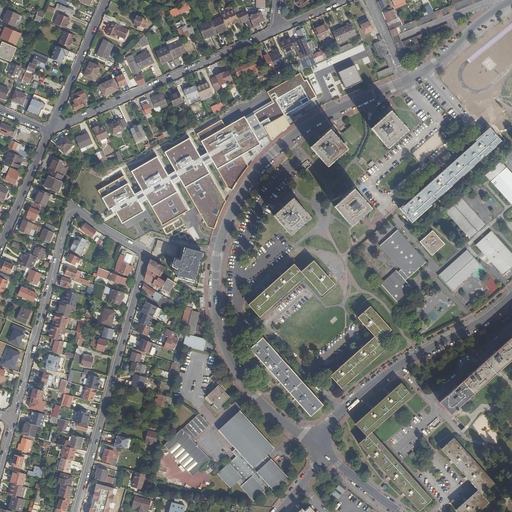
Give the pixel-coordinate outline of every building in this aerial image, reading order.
[(295,0),(294,1),(301,8),(308,3),(306,1),(306,0),(295,0)] [(382,0),(381,0),(377,2),(380,9),(385,7),(382,0)] [(399,34),(484,0),(465,0),(455,5),(443,10),(434,13),(430,14),(429,15),(414,21),(403,26),(393,30),(390,31),(403,62),(410,60),(405,48),(421,42),(419,35),(403,42),(399,34)] [(187,11),(191,9),(188,3),(181,6),(168,12),(170,18),(174,17),(173,15),(176,14),(177,15),(184,12),(183,11),(186,9),(187,11)] [(59,8),(73,15),(75,11),(69,8),(68,9),(60,5),(59,8)] [(425,7),(429,15),(430,14),(434,13),(430,5),(425,7)] [(222,18),(226,27),(232,24),(232,23),(239,20),(236,14),(234,9),(232,6),(219,12),(222,18)] [(154,18),(159,21),(168,12),(159,8),(154,18)] [(239,20),(240,23),(250,19),(249,17),(246,9),(240,12),(236,14),(239,20)] [(19,22),(21,16),(8,10),(3,22),(14,27),(17,21),(19,22)] [(396,19),(392,10),(384,14),(388,23),(396,19)] [(254,27),(259,25),(258,23),(264,20),(260,12),(249,17),(250,19),(251,20),(254,27)] [(61,13),(56,25),(66,29),(71,18),(61,13)] [(143,20),(144,18),(138,16),(134,25),(145,29),(147,22),(143,20)] [(84,21),(74,17),(69,28),(79,32),(84,21)] [(216,33),(216,34),(227,29),(226,27),(222,18),(211,23),(216,33)] [(125,39),(129,30),(115,24),(112,22),(110,26),(111,27),(110,29),(109,29),(106,35),(115,38),(116,35),(125,39)] [(176,25),(178,28),(182,39),(190,36),(195,34),(192,27),(187,29),(183,22),(176,25)] [(199,27),(204,38),(216,33),(211,23),(210,22),(199,27)] [(373,30),(369,22),(363,25),(361,26),(365,34),(373,30)] [(342,28),(346,38),(356,34),(351,23),(342,28)] [(423,33),(425,40),(452,30),(449,23),(423,33)] [(477,118),(501,118),(468,80),(468,74),(506,42),(511,48),(511,47),(511,24),(500,34),(494,27),(447,67),(459,81),(451,88),(477,118)] [(314,30),(319,40),(330,36),(326,25),(314,30)] [(16,45),(21,34),(7,28),(2,39),(16,45)] [(337,42),(346,38),(342,28),(332,32),(337,42)] [(302,63),(304,69),(316,63),(301,30),(296,32),(300,40),(293,43),(295,48),(302,63)] [(71,43),(74,36),(64,32),(59,44),(70,49),(72,44),(71,43)] [(143,47),(149,44),(145,35),(144,36),(133,46),(135,48),(141,44),(143,47)] [(390,55),(382,36),(378,38),(380,43),(375,45),(381,59),(390,55)] [(182,55),(186,53),(179,37),(166,43),(168,48),(173,57),(181,54),(182,55)] [(283,53),(295,48),(293,43),(290,38),(279,43),(283,53)] [(0,52),(0,57),(10,62),(16,48),(3,42),(1,47),(2,47),(0,52)] [(107,60),(112,48),(103,44),(97,56),(107,60)] [(51,59),(62,64),(66,56),(67,56),(69,51),(57,46),(51,59)] [(329,70),(364,55),(361,46),(325,61),(329,70)] [(162,64),(173,59),(173,57),(168,48),(157,53),(162,64)] [(30,50),(29,53),(35,56),(32,64),(30,63),(27,70),(34,73),(38,64),(40,65),(41,64),(45,66),(48,61),(47,61),(48,58),(30,50)] [(260,60),(264,58),(261,50),(256,52),(260,60)] [(134,58),(140,70),(152,64),(150,59),(152,58),(148,51),(134,58)] [(268,65),(270,71),(285,65),(279,51),(269,55),(272,63),(268,65)] [(134,74),(139,86),(146,83),(140,70),(134,58),(133,55),(126,58),(134,74)] [(366,82),(375,78),(367,60),(359,64),(366,82)] [(248,64),(251,70),(252,70),(255,78),(264,74),(262,69),(261,70),(259,66),(257,64),(256,64),(255,61),(248,64)] [(95,80),(101,67),(90,63),(85,76),(95,80)] [(287,69),(290,75),(304,69),(302,63),(293,67),(292,66),(287,69)] [(17,76),(19,77),(21,71),(19,71),(21,67),(13,64),(8,76),(12,77),(13,76),(17,77),(17,76)] [(243,74),(251,70),(248,64),(235,70),(239,78),(244,76),(243,74)] [(307,70),(321,105),(335,100),(321,65),(307,70)] [(348,89),(364,82),(357,65),(341,72),(348,89)] [(378,73),(380,79),(394,73),(396,68),(395,66),(378,73)] [(19,77),(17,81),(21,83),(23,80),(27,82),(30,83),(33,76),(30,75),(31,72),(22,68),(21,71),(19,77)] [(224,72),(215,76),(216,77),(221,88),(221,89),(230,85),(228,82),(233,80),(229,71),(224,73),(224,72)] [(124,175),(99,189),(102,196),(108,206),(112,204),(122,222),(144,209),(139,201),(146,197),(162,225),(188,210),(173,184),(179,180),(183,188),(205,226),(212,229),(224,201),(208,174),(203,165),(210,161),(216,170),(226,188),(231,191),(232,189),(247,167),(240,156),(259,144),(257,141),(265,137),(258,123),(266,118),(269,123),(263,127),(272,141),(290,126),(283,115),(316,96),(306,80),(304,81),(300,73),(267,92),(273,103),(253,115),(245,119),(243,116),(225,127),(221,120),(195,135),(199,141),(206,153),(199,157),(189,138),(163,153),(174,172),(168,175),(157,157),(131,171),(141,188),(134,193),(128,181),(124,175)] [(216,77),(210,79),(216,91),(221,88),(216,77)] [(118,90),(114,80),(100,86),(105,96),(118,90)] [(200,98),(210,94),(213,93),(210,87),(206,83),(203,84),(204,86),(202,87),(201,86),(196,88),(199,95),(200,98)] [(0,97),(5,100),(9,90),(0,85),(0,97)] [(188,100),(199,95),(196,88),(195,86),(184,91),(188,100)] [(235,97),(240,95),(238,92),(236,87),(231,89),(235,97)] [(16,91),(12,100),(25,106),(28,101),(25,100),(27,96),(16,91)] [(84,106),(82,101),(81,98),(86,96),(83,91),(72,96),(74,101),(76,104),(73,105),(76,110),(84,106)] [(174,106),(183,102),(179,92),(169,96),(174,106)] [(150,105),(152,109),(160,106),(161,108),(168,105),(163,93),(148,100),(150,105)] [(49,101),(34,94),(33,98),(45,104),(42,109),(41,109),(38,116),(42,117),(49,101)] [(45,104),(33,98),(27,111),(38,116),(41,109),(42,109),(45,104)] [(150,105),(148,100),(143,102),(144,106),(142,106),(146,115),(152,113),(152,112),(153,111),(150,105)] [(212,108),(215,113),(224,109),(221,103),(212,108)] [(371,129),(389,149),(409,131),(392,112),(371,129)] [(121,120),(120,120),(109,125),(114,135),(125,130),(124,129),(128,127),(125,118),(121,120)] [(130,129),(135,141),(146,136),(141,124),(130,129)] [(345,137),(355,129),(351,125),(342,134),(345,137)] [(99,141),(109,137),(105,127),(99,129),(99,128),(94,130),(99,141)] [(29,135),(15,129),(12,136),(15,138),(15,139),(16,140),(17,138),(26,142),(29,135)] [(503,141),(492,130),(403,210),(414,222),(503,141)] [(329,167),(348,150),(331,131),(325,136),(326,137),(321,142),(319,141),(311,148),(329,167)] [(89,134),(76,139),(80,149),(81,149),(82,152),(87,150),(86,146),(93,143),(89,134)] [(72,147),(74,144),(66,137),(66,138),(61,143),(59,145),(68,155),(74,149),(72,147)] [(19,155),(20,153),(18,152),(21,145),(12,141),(13,139),(12,139),(11,141),(7,150),(19,155)] [(24,158),(19,156),(14,154),(10,164),(21,169),(23,165),(21,164),(24,158)] [(54,157),(52,163),(53,163),(50,169),(48,174),(48,175),(49,176),(61,181),(66,169),(63,168),(66,162),(54,157)] [(511,173),(501,161),(486,175),(511,204),(511,173)] [(15,184),(20,172),(11,168),(5,180),(15,184)] [(61,181),(49,176),(47,180),(44,187),(58,193),(63,182),(61,181)] [(0,201),(3,203),(8,190),(4,188),(4,187),(2,186),(1,187),(0,186),(0,201)] [(45,207),(51,194),(41,190),(38,196),(35,203),(45,207)] [(354,190),(334,207),(351,227),(362,217),(371,209),(354,190)] [(460,197),(445,210),(471,240),(486,226),(460,197)] [(274,217),(291,236),(311,218),(294,199),(288,204),(289,206),(284,210),(283,209),(274,217)] [(35,222),(41,209),(32,205),(26,218),(35,222)] [(33,224),(24,220),(19,231),(29,235),(33,224)] [(45,229),(54,233),(56,228),(47,224),(45,229)] [(86,225),(81,231),(91,238),(96,232),(86,225)] [(49,243),(54,233),(45,229),(44,229),(40,239),(49,243)] [(413,288),(406,281),(404,278),(407,275),(409,279),(427,263),(399,231),(381,246),(402,270),(399,273),(397,271),(382,285),(398,302),(413,288)] [(432,255),(445,244),(433,231),(420,242),(432,255)] [(511,255),(491,232),(476,246),(503,276),(511,268),(511,255)] [(211,238),(198,237),(198,234),(191,234),(191,237),(185,236),(184,244),(211,246),(211,238)] [(75,241),(74,243),(84,248),(87,241),(79,237),(76,242),(75,241)] [(80,256),(84,248),(74,243),(71,249),(71,250),(71,251),(80,256)] [(37,257),(44,260),(48,251),(37,246),(33,255),(37,257)] [(202,252),(185,247),(182,259),(175,258),(173,266),(176,268),(173,272),(178,275),(177,278),(194,282),(202,252)] [(467,250),(439,276),(453,292),(481,266),(467,250)] [(22,257),(19,264),(27,268),(32,270),(37,257),(33,255),(23,251),(21,257),(22,257)] [(76,267),(80,258),(69,253),(65,262),(76,267)] [(151,260),(148,270),(160,277),(164,269),(151,260)] [(249,305),(261,317),(305,277),(322,295),(334,284),(313,261),(301,272),(294,264),(249,305)] [(5,262),(2,270),(10,274),(14,266),(5,262)] [(123,264),(119,273),(127,276),(129,272),(130,273),(132,267),(123,264)] [(63,278),(87,286),(89,283),(76,278),(78,272),(77,272),(77,271),(69,267),(66,275),(64,275),(63,278)] [(97,275),(108,280),(126,287),(129,280),(123,278),(99,269),(97,275)] [(148,271),(144,280),(168,294),(174,284),(172,282),(168,280),(165,284),(159,280),(159,278),(148,271)] [(42,275),(30,273),(27,280),(37,285),(42,275)] [(106,287),(108,280),(97,275),(96,279),(104,282),(103,286),(106,287)] [(62,278),(59,286),(63,287),(63,286),(68,288),(71,281),(62,278)] [(159,301),(162,296),(156,292),(155,292),(143,284),(142,289),(153,296),(152,297),(159,301)] [(22,288),(19,296),(33,302),(37,294),(22,288)] [(108,302),(119,305),(121,299),(122,299),(124,294),(106,288),(104,293),(111,295),(108,302)] [(62,303),(73,306),(75,306),(78,294),(67,291),(65,298),(64,298),(62,303)] [(178,299),(176,303),(184,308),(185,307),(192,309),(193,304),(185,301),(184,302),(178,299)] [(141,313),(144,314),(151,317),(152,318),(157,308),(146,302),(141,313)] [(61,303),(58,315),(68,317),(69,318),(73,306),(62,303),(61,303)] [(331,376),(342,388),(386,349),(379,341),(391,330),(371,306),(358,317),(375,336),(331,376)] [(192,309),(185,307),(184,311),(185,311),(182,322),(188,325),(191,311),(192,309)] [(22,308),(17,320),(26,324),(30,314),(26,313),(27,311),(22,308)] [(153,318),(162,323),(167,314),(158,309),(153,318)] [(115,312),(105,310),(101,323),(111,325),(115,312)] [(199,313),(191,311),(188,325),(185,334),(182,347),(203,352),(206,340),(193,337),(199,313)] [(55,326),(65,329),(68,317),(58,315),(57,314),(56,319),(57,319),(55,326)] [(146,326),(151,317),(144,314),(139,323),(141,323),(146,326)] [(5,319),(0,317),(0,326),(10,331),(13,323),(12,322),(6,319),(5,319)] [(146,326),(141,323),(137,333),(147,336),(150,327),(146,326)] [(52,339),(56,340),(62,342),(66,330),(65,329),(55,326),(53,326),(52,326),(49,338),(52,339)] [(104,327),(102,337),(111,340),(114,330),(104,327)] [(167,330),(165,336),(168,338),(164,347),(169,349),(170,346),(174,348),(178,339),(174,338),(176,333),(167,330)] [(511,337),(440,401),(451,413),(478,390),(511,359),(511,337)] [(310,416),(323,404),(303,382),(264,338),(252,350),(310,416)] [(103,351),(106,341),(98,339),(98,342),(93,340),(92,346),(96,347),(96,349),(103,351)] [(153,344),(141,339),(139,344),(140,344),(138,351),(145,353),(149,354),(152,348),(153,344)] [(52,352),(60,354),(62,349),(61,349),(62,347),(65,347),(66,343),(62,342),(56,340),(54,346),(52,352)] [(77,346),(75,353),(83,355),(85,348),(81,347),(77,346)] [(5,348),(0,364),(0,365),(13,370),(19,352),(5,348)] [(133,362),(139,364),(141,356),(144,356),(145,353),(138,351),(137,350),(132,349),(131,352),(132,353),(131,356),(130,361),(133,362)] [(64,359),(49,355),(45,369),(60,373),(64,359)] [(84,355),(81,366),(90,368),(93,358),(84,355)] [(139,364),(133,362),(130,370),(140,373),(142,365),(139,364)] [(129,386),(142,390),(145,378),(133,374),(129,386)] [(89,375),(86,387),(95,390),(97,390),(99,385),(97,385),(98,383),(99,378),(89,375)] [(211,408),(216,414),(220,411),(221,412),(224,409),(221,406),(230,398),(225,393),(226,391),(221,386),(223,384),(216,376),(214,376),(210,380),(217,387),(205,399),(210,405),(212,403),(214,405),(211,408)] [(60,380),(58,392),(68,393),(69,389),(65,389),(66,381),(60,380)] [(370,455),(381,468),(390,477),(405,494),(419,510),(432,499),(372,432),(412,396),(401,383),(389,394),(373,409),(356,424),(367,436),(359,444),(370,455)] [(86,387),(83,400),(92,402),(95,390),(86,387)] [(34,389),(31,398),(32,399),(41,401),(43,392),(34,389)] [(167,397),(158,394),(154,405),(164,408),(167,397)] [(41,401),(32,399),(30,404),(32,404),(30,409),(42,412),(45,402),(41,401)] [(51,414),(50,417),(51,417),(57,419),(61,406),(56,405),(53,415),(51,414)] [(81,412),(78,411),(74,423),(87,426),(90,414),(81,412)] [(236,449),(232,452),(236,457),(234,459),(217,474),(231,488),(237,483),(254,501),(270,487),(274,491),(288,478),(267,455),(274,448),(239,411),(218,430),(236,449)] [(45,415),(32,412),(31,416),(32,416),(31,419),(29,424),(38,426),(42,427),(45,415)] [(198,414),(163,445),(191,477),(209,460),(192,441),(209,426),(198,414)] [(56,424),(54,431),(67,434),(69,428),(67,428),(68,421),(57,419),(56,424)] [(428,427),(431,430),(435,427),(440,423),(437,419),(431,424),(431,425),(428,427)] [(34,438),(38,426),(29,424),(25,423),(22,435),(34,438)] [(74,423),(73,426),(77,427),(76,428),(86,431),(88,426),(87,426),(74,423)] [(160,434),(148,430),(145,443),(154,446),(155,442),(153,441),(155,435),(159,436),(160,434)] [(83,439),(67,434),(66,437),(71,438),(69,448),(76,450),(80,451),(83,439)] [(129,439),(117,436),(114,447),(121,449),(126,451),(129,439)] [(458,511),(479,511),(490,503),(482,494),(494,484),(455,438),(442,449),(452,461),(467,478),(478,491),(466,502),(456,510),(458,511)] [(31,441),(22,439),(21,445),(19,445),(18,450),(28,452),(31,441)] [(115,467),(121,449),(114,447),(106,445),(102,461),(108,462),(108,464),(110,464),(109,465),(115,467)] [(76,451),(76,450),(69,448),(64,446),(61,458),(72,461),(74,451),(76,451)] [(15,456),(12,465),(16,465),(15,468),(20,469),(24,458),(15,456)] [(57,464),(55,469),(58,470),(68,473),(70,474),(73,461),(72,461),(61,458),(60,457),(58,465),(57,464)] [(29,471),(28,475),(41,479),(43,469),(35,467),(34,473),(29,471)] [(98,469),(95,479),(117,485),(118,480),(106,477),(108,472),(98,469)] [(11,483),(13,484),(22,486),(26,474),(14,471),(11,483)] [(149,476),(136,473),(132,488),(142,490),(144,485),(146,485),(149,476)] [(58,483),(62,484),(72,487),(74,482),(71,482),(72,477),(61,474),(58,483)] [(22,499),(25,487),(22,486),(13,484),(10,492),(8,492),(7,495),(12,497),(22,499)] [(61,497),(69,499),(70,495),(70,494),(72,487),(62,484),(58,496),(61,497)] [(331,494),(337,500),(345,491),(338,485),(331,494)] [(122,507),(127,490),(118,487),(117,487),(112,504),(122,507)] [(95,511),(96,511),(102,491),(93,488),(86,511),(95,511)] [(136,493),(135,498),(132,510),(135,511),(134,511),(147,511),(152,497),(144,496),(136,493)] [(20,511),(24,500),(22,499),(12,497),(9,509),(20,511)] [(66,511),(69,504),(68,503),(69,499),(61,497),(57,509),(66,511)] [(101,511),(102,511),(108,511),(110,500),(103,499),(101,511)] [(171,503),(168,511),(183,511),(185,506),(171,503)]
